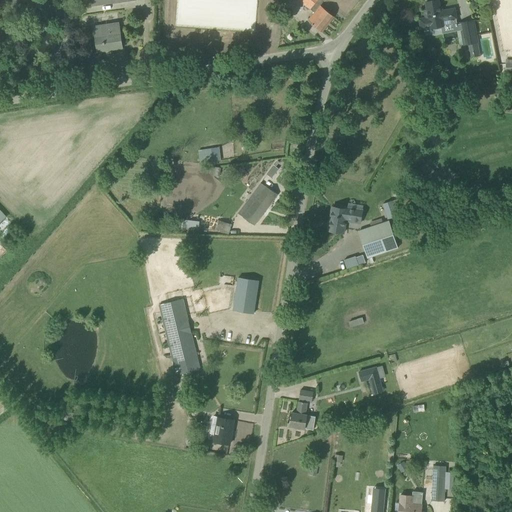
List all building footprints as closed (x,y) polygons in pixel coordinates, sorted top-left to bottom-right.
[(54,16),(48,1),(47,0),(34,0),(36,6),(42,21),(54,16)] [(298,0),(299,1),(315,13),(308,21),(320,30),(332,15),(320,6),(324,0),(323,0),(298,0)] [(443,22),(454,19),(452,10),(441,12),(440,9),(438,0),(435,0),(426,2),(427,9),(428,17),(425,17),(419,18),(421,30),(430,28),(430,30),(442,27),(445,27),(443,22)] [(480,56),(475,30),(473,20),(460,23),(464,46),(467,45),(470,58),(480,56)] [(117,33),(115,24),(95,26),(94,28),(95,36),(97,52),(122,48),(120,33),(117,33)] [(206,149),(198,150),(200,163),(207,162),(221,160),(220,151),(212,152),(212,151),(211,148),(206,149)] [(420,170),(435,184),(437,185),(443,179),(427,163),(420,170)] [(219,177),(220,168),(212,167),(211,176),(219,177)] [(260,184),(257,189),(273,201),(277,194),(266,186),(262,183),(260,184)] [(254,225),(270,205),(272,202),(273,201),(257,189),(246,203),(250,206),(243,216),(254,225)] [(398,199),(383,204),(388,220),(398,217),(404,215),(398,199)] [(363,212),(347,209),(332,207),(328,231),(343,233),(345,222),(361,224),(363,212)] [(359,231),(368,257),(372,256),(398,247),(389,221),(383,223),(382,218),(369,223),(371,227),(359,231)] [(184,220),(183,227),(199,229),(200,221),(184,220)] [(219,221),(215,230),(229,235),(232,225),(219,221)] [(359,265),(366,263),(363,255),(356,257),(359,265)] [(259,281),(238,277),(233,310),(254,313),(259,281)] [(200,369),(183,299),(159,305),(176,375),(200,369)] [(362,317),(348,320),(350,326),(363,323),(362,317)] [(393,355),(388,356),(392,367),(397,366),(393,355)] [(380,376),(366,381),(370,395),(372,395),(375,402),(381,400),(379,393),(377,384),(381,382),(380,376)] [(300,390),(299,399),(312,401),(313,392),(300,390)] [(305,415),(307,403),(299,401),(297,413),(292,412),(289,426),(305,429),(313,430),(315,417),(307,415),(305,415)] [(69,412),(70,410),(62,408),(60,419),(75,422),(77,413),(69,412)] [(214,442),(220,443),(230,444),(234,420),(224,418),(218,417),(217,425),(212,424),(210,434),(215,435),(214,442)] [(402,472),(408,468),(404,461),(397,465),(402,472)] [(446,467),(434,466),(432,501),(444,502),(446,467)] [(424,511),(421,511),(423,492),(413,491),(412,496),(401,495),(398,511),(424,511)] [(373,496),(371,511),(383,511),(385,497),(373,496)]
